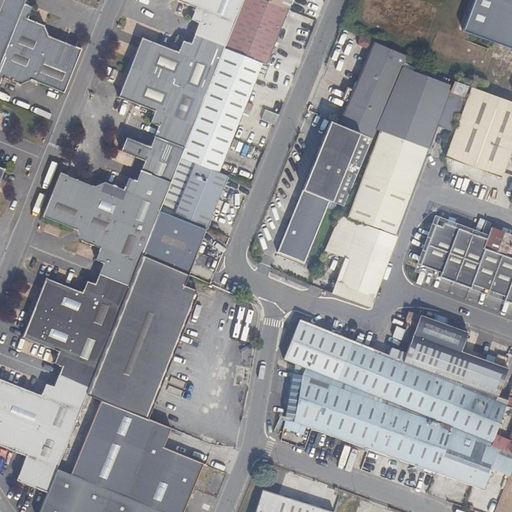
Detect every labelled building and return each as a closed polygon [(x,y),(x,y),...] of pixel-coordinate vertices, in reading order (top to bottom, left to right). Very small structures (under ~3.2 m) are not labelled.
[(0,0),(0,181),(5,170),(0,167),(0,90),(4,79),(21,85),(31,81),(64,94),(82,50),(48,36),(44,25),(28,19),(33,7),(24,3),(25,0),(0,0)] [(58,352),(98,367),(115,324),(142,255),(159,212),(180,158),(224,48),(243,0),(175,0),(176,1),(195,9),(190,20),(198,24),(190,43),(182,40),(177,52),(141,38),(117,97),(154,112),(149,124),(157,128),(149,147),(126,138),(120,152),(143,161),(135,181),(128,178),(122,189),(104,182),(94,186),(66,175),(70,165),(64,162),(42,217),(76,231),(81,242),(99,249),(94,261),(102,264),(94,284),(86,281),(81,293),(45,278),(22,337),(58,352)] [(243,0),(224,48),(262,64),(266,66),(289,10),(263,0),(243,0)] [(292,0),(263,0),(289,10),(292,0)] [(511,46),(511,0),(476,0),(465,29),(511,46)] [(407,57),(374,43),(373,44),(407,58),(407,57)] [(373,44),(339,124),(373,139),(377,128),(404,64),(407,58),(373,44)] [(224,48),(180,158),(219,174),(262,64),(224,48)] [(437,127),(450,132),(467,87),(404,64),(377,128),(380,130),(429,148),(437,127)] [(502,180),(504,173),(511,151),(511,103),(470,88),(444,159),(502,180)] [(273,124),(277,115),(264,110),(260,119),(273,124)] [(372,140),(330,122),(301,190),(329,202),(343,208),(372,140)] [(380,130),(347,217),(396,236),(429,148),(380,130)] [(180,158),(159,212),(206,230),(227,177),(219,174),(180,158)] [(329,202),(301,190),(278,251),(304,262),(329,202)] [(159,212),(142,255),(188,275),(206,230),(159,212)] [(411,281),(464,301),(484,248),(491,228),(451,214),(442,238),(440,243),(426,238),(422,249),(414,246),(406,267),(411,281)] [(332,254),(344,259),(331,294),(369,309),(396,238),(346,219),(332,254)] [(440,243),(442,238),(420,230),(414,246),(422,249),(426,238),(440,243)] [(511,236),(507,234),(499,254),(511,258),(511,236)] [(497,261),(509,265),(511,258),(499,254),(497,261)] [(142,255),(115,324),(177,349),(198,296),(195,294),(196,291),(184,286),(188,275),(142,255)] [(511,258),(509,265),(493,311),(511,318),(511,258)] [(409,345),(402,362),(374,350),(357,394),(366,397),(452,431),(491,447),(508,401),(497,398),(509,365),(501,362),(500,366),(461,352),(463,346),(467,333),(420,316),(419,319),(410,315),(404,330),(396,327),(392,338),(409,345)] [(374,350),(352,341),(300,320),(284,360),(295,365),(295,369),(357,394),(374,350)] [(341,336),(300,320),(352,341),(353,340),(341,336)] [(98,367),(87,396),(149,420),(177,349),(115,324),(98,367)] [(500,366),(501,362),(502,360),(463,346),(461,352),(500,366)] [(98,367),(58,352),(53,364),(61,368),(54,387),(46,383),(41,396),(80,411),(87,396),(98,367)] [(312,426),(311,429),(349,443),(366,397),(357,394),(295,369),(293,376),(292,375),(286,415),(305,422),(305,424),(312,426)] [(80,411),(41,396),(0,379),(0,446),(26,457),(16,480),(48,493),(57,470),(80,411)] [(452,431),(366,397),(349,443),(436,474),(452,431)] [(70,475),(162,511),(183,511),(203,463),(93,419),(70,475)] [(511,455),(491,447),(452,431),(436,474),(483,491),(488,480),(490,481),(492,477),(495,478),(497,472),(503,474),(497,488),(504,491),(511,469),(511,455)] [(162,511),(70,475),(57,470),(48,493),(40,511),(162,511)] [(253,511),(330,511),(261,490),(253,511)]
